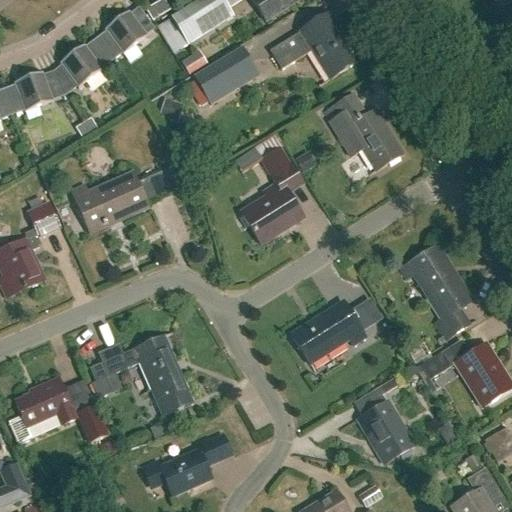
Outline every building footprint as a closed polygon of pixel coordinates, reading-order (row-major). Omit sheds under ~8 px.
[(232,15),(221,0),(197,0),(161,26),(177,49),(185,43),(187,46),(232,15)] [(283,0),(249,0),(250,2),(263,22),(270,18),(288,7),(283,0)] [(169,12),(162,1),(145,11),(151,22),(169,12)] [(95,42),(112,64),(122,56),(123,58),(148,39),(129,14),(104,33),(105,34),(95,42)] [(358,63),(327,15),(269,53),(280,70),(309,51),(329,82),(358,63)] [(112,64),(95,42),(85,50),(84,48),(59,67),(78,92),(103,73),(102,72),(112,64)] [(256,78),(240,51),(193,79),(209,106),(256,78)] [(205,66),(198,54),(182,64),(189,76),(205,66)] [(14,88),(2,93),(11,119),(23,115),(24,116),(53,105),(42,76),(13,87),(14,88)] [(0,123),(11,119),(2,93),(0,93),(0,125),(0,123)] [(367,119),(353,96),(325,113),(330,123),(329,124),(350,159),(362,151),(375,173),(400,158),(374,114),(367,119)] [(183,107),(164,101),(159,118),(177,124),(183,107)] [(96,131),(89,121),(75,130),(81,141),(96,131)] [(282,149),(275,138),(253,151),(274,186),(259,195),(263,202),(240,216),(259,247),(302,222),(284,193),(299,184),(279,150),(282,149)] [(158,204),(174,193),(160,174),(144,186),(158,204)] [(148,212),(133,177),(75,202),(90,237),(148,212)] [(42,207),(38,198),(27,203),(31,212),(25,214),(37,241),(60,230),(48,204),(42,207)] [(39,250),(34,238),(0,253),(0,274),(2,280),(0,280),(0,290),(5,301),(41,285),(35,271),(39,269),(32,253),(39,250)] [(470,307),(435,251),(400,274),(406,284),(413,279),(441,323),(433,328),(444,344),(468,329),(459,314),(470,307)] [(365,342),(343,305),(290,337),(308,366),(348,341),(353,349),(365,342)] [(191,407),(163,338),(87,370),(93,385),(90,386),(96,401),(111,395),(104,378),(137,364),(160,419),(191,407)] [(511,392),(511,390),(485,347),(459,364),(486,408),(511,392)] [(455,366),(446,352),(419,368),(428,383),(455,366)] [(73,417),(58,381),(35,390),(37,394),(14,403),(20,419),(8,424),(17,446),(29,441),(25,431),(55,419),(59,429),(77,421),(87,445),(106,438),(94,408),(73,417)] [(413,451),(386,405),(359,421),(386,467),(413,451)] [(511,450),(511,442),(505,430),(483,443),(493,461),(511,450)] [(219,464),(209,442),(195,448),(197,453),(159,470),(156,464),(142,471),(149,488),(163,481),(172,500),(211,483),(205,470),(219,464)] [(14,470),(0,476),(0,477),(12,506),(27,500),(14,470)] [(503,504),(484,472),(467,482),(475,496),(451,511),(490,511),(491,511),(503,504)] [(377,488),(363,499),(370,508),(384,498),(377,488)] [(346,511),(336,494),(306,511),(346,511)]
